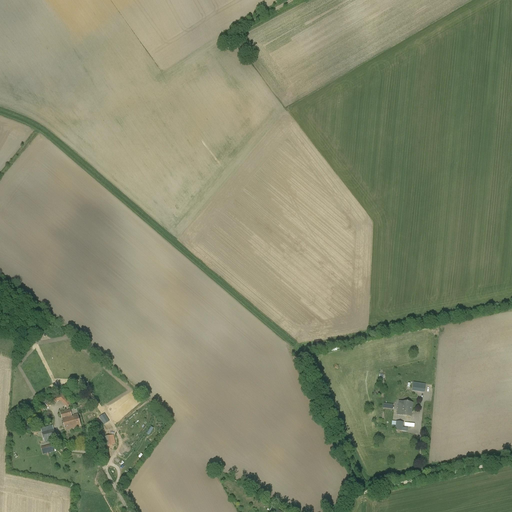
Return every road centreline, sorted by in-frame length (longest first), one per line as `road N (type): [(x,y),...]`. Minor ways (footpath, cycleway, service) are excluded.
road 1 (track): [(328,511),(364,490),(511,460)]
road 2 (unknown): [(54,414),(68,448),(97,457),(128,511)]
